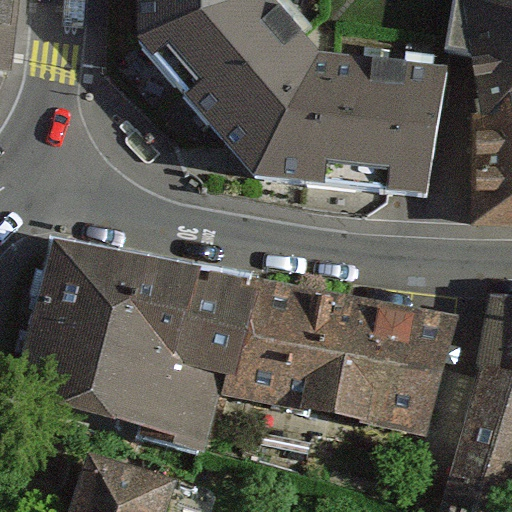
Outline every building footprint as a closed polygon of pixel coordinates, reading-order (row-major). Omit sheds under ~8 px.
[(15,0),(0,0),(0,70),(9,71),(15,0)] [(143,0),(144,33),(256,172),(421,189),(439,72),(314,57),(264,0),(143,0)] [(511,0),(458,0),(462,106),(511,106),(511,0)] [(457,226),(511,225),(511,106),(462,106),(457,226)] [(256,301),(60,253),(18,414),(216,466),(236,406),(256,301)] [(476,370),(436,511),(510,511),(511,509),(511,288),(492,288),(476,370)] [(459,341),(256,301),(236,406),(439,446),(459,341)] [(175,511),(178,500),(85,476),(74,511),(175,511)]
